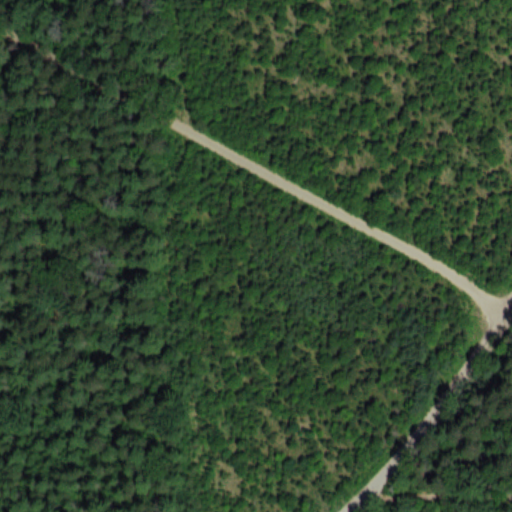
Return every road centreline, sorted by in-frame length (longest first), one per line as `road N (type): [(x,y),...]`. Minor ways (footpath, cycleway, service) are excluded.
road 1 (track): [(498,295),(213,127),(0,14)]
road 2 (track): [(166,511),(164,436),(143,313),(161,0)]
road 3 (residential): [(326,511),(466,352),(511,272)]
road 4 (track): [(346,492),(511,490)]
